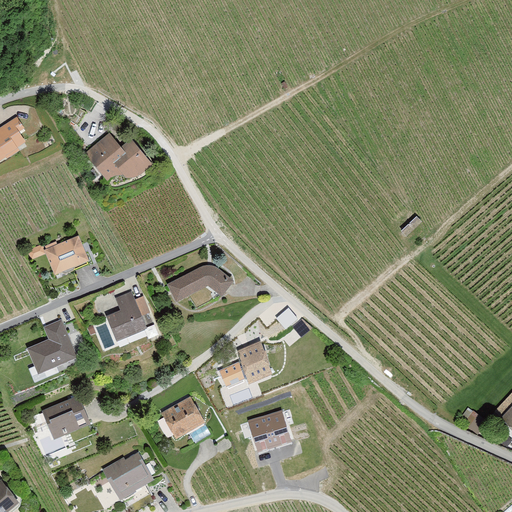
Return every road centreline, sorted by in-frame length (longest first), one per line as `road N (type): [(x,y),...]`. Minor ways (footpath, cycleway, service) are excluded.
road 1 (residential): [(218,235),(425,414),(511,457)]
road 2 (residential): [(218,235),(157,135),(98,96),(59,87),(0,100)]
road 3 (residential): [(218,235),(0,327)]
road 4 (residential): [(203,511),(283,493),(309,495),(342,511)]
